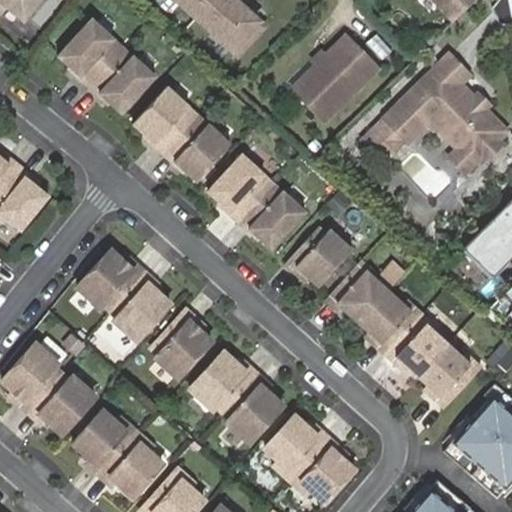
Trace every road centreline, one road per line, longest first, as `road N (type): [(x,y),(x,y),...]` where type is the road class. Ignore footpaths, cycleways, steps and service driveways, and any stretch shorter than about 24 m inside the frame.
road 1 (residential): [(112,184),(387,422),(396,446),(389,472),(356,511)]
road 2 (residential): [(0,323),(112,184)]
road 3 (residential): [(0,86),(112,184)]
